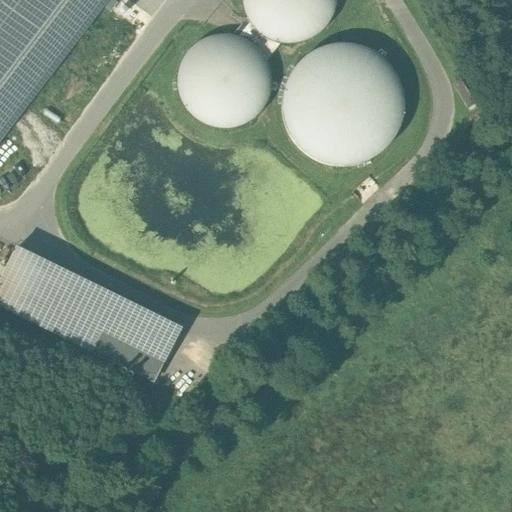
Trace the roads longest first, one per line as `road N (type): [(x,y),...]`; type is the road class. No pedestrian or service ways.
road 1 (unknown): [(176,30),(24,228),(195,322)]
road 2 (unknown): [(394,0),(450,96),(452,124)]
